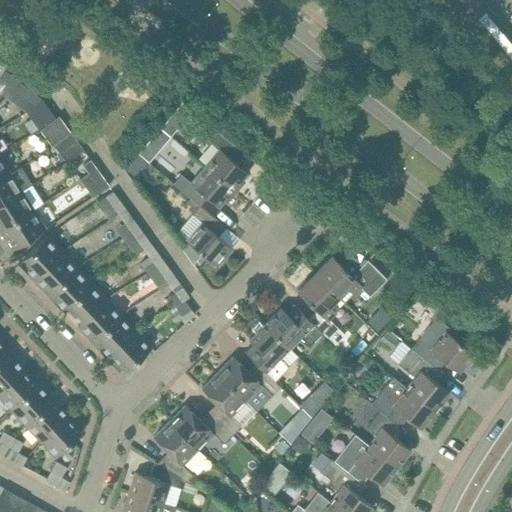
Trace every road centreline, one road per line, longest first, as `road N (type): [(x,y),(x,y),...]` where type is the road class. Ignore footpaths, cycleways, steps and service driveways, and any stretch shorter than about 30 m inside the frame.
road 1 (tertiary): [(174,0),(511,265)]
road 2 (tertiary): [(511,217),(238,0)]
road 3 (residential): [(118,407),(289,233)]
road 4 (residential): [(0,282),(118,407)]
road 5 (tertiary): [(511,407),(448,511)]
